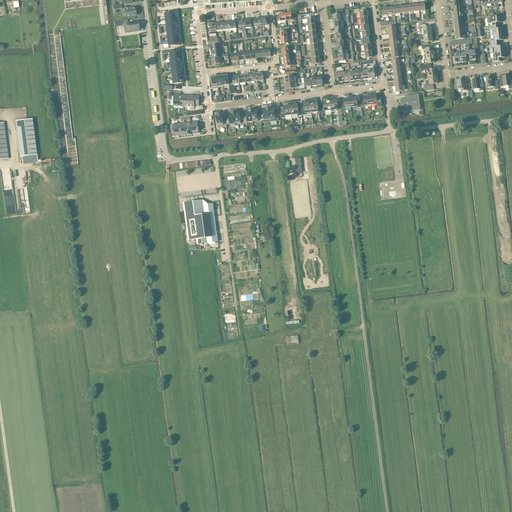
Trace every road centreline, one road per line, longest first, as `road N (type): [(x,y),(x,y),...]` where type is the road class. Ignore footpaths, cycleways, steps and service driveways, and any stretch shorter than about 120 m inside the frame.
road 1 (unclassified): [(215,156),(166,157),(145,0)]
road 2 (unclassified): [(390,131),(215,156)]
road 3 (unclassified): [(511,118),(390,131)]
